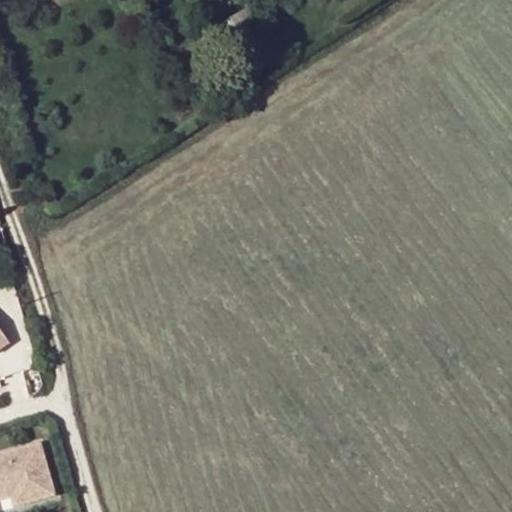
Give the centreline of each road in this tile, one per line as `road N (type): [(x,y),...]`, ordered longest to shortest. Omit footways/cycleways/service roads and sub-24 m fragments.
road 1 (track): [(0,167),(65,401)]
road 2 (residential): [(0,419),(65,401),(94,511)]
